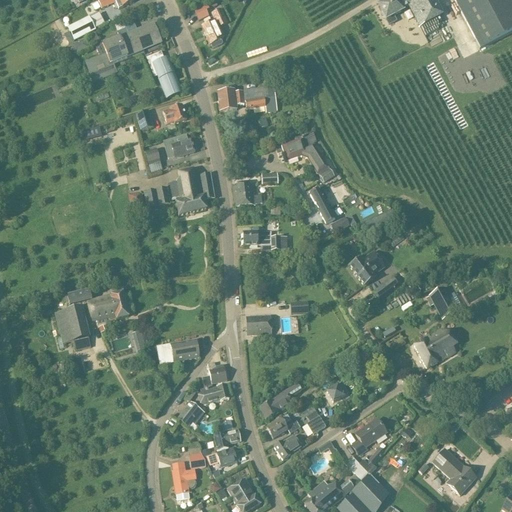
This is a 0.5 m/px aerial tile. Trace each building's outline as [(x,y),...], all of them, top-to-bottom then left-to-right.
[(118,9),(122,8),(133,3),(132,0),(101,0),(98,1),(101,10),(116,4),(118,9)] [(408,8),(419,28),(442,16),(434,0),(392,0),(379,7),(386,20),(389,25),(395,22),(392,16),(403,11),(408,8)] [(511,33),(511,0),(452,0),(479,51),(511,33)] [(193,12),(196,17),(206,12),(203,7),(193,12)] [(214,22),(201,28),(209,46),(210,45),(212,50),(222,45),(221,41),(223,40),(218,29),(227,24),(220,11),(211,15),(214,22)] [(206,12),(196,17),(198,22),(208,17),(206,12)] [(94,31),(88,18),(68,28),(74,42),(94,31)] [(443,20),(422,29),(428,44),(450,35),(443,20)] [(126,23),(114,27),(117,34),(119,39),(126,58),(161,44),(153,25),(130,34),(129,29),(126,23)] [(90,62),(85,64),(93,85),(117,75),(114,68),(112,64),(126,58),(119,39),(114,40),(102,45),(103,48),(106,55),(90,62)] [(74,52),(84,47),(81,42),(71,46),(74,52)] [(99,56),(104,54),(102,46),(96,48),(99,56)] [(161,53),(146,59),(153,75),(156,74),(166,99),(181,93),(170,65),(166,66),(161,53)] [(234,92),(217,94),(220,113),(236,111),(236,107),(245,106),(246,110),(264,107),(266,115),(277,112),(274,89),(243,93),(234,94),(234,92)] [(186,121),(181,107),(162,113),(166,126),(174,124),(174,125),(186,121)] [(153,129),(148,113),(135,117),(140,133),(153,129)] [(102,138),(99,126),(82,131),(82,132),(82,133),(84,143),(102,138)] [(311,147),(307,136),(294,140),(295,142),(281,147),(286,162),(299,158),(307,161),(317,177),(318,176),(324,185),(334,178),(313,145),(311,147)] [(163,144),(168,161),(194,153),(196,152),(197,151),(195,146),(194,145),(192,146),(191,141),(187,142),(186,137),(163,144)] [(162,172),(156,151),(145,154),(150,175),(162,172)] [(277,185),(277,175),(268,175),(268,185),(277,185)] [(206,211),(204,203),(214,201),(209,177),(192,181),(167,187),(171,202),(174,201),(178,218),(206,211)] [(255,206),(261,205),(261,197),(254,198),(252,186),(234,187),(235,208),(255,206)] [(146,210),(170,206),(167,190),(143,194),(146,210)] [(318,191),(310,196),(326,225),(334,221),(318,191)] [(280,217),(280,209),(270,210),(270,217),(280,217)] [(391,210),(364,222),(368,232),(396,220),(391,210)] [(349,227),(345,220),(331,227),(335,235),(349,227)] [(320,233),(311,238),(315,245),(323,240),(320,233)] [(272,254),(271,253),(287,253),(287,239),(271,240),(271,235),(263,235),(257,235),(243,235),(243,248),(257,248),(262,247),(262,255),(272,254)] [(373,277),(384,270),(371,254),(361,262),(359,259),(348,268),(363,288),(375,280),(373,277)] [(398,288),(392,280),(372,294),(379,302),(398,288)] [(456,313),(442,290),(430,297),(442,321),(456,313)] [(89,292),(67,297),(68,306),(91,302),(89,292)] [(122,294),(91,302),(97,325),(128,317),(122,294)] [(308,303),(290,305),(291,316),(308,315),(308,303)] [(75,353),(90,349),(88,340),(90,340),(82,308),(55,314),(63,346),(73,343),(75,353)] [(290,321),(290,315),(279,315),(279,335),(292,334),(292,329),(297,329),(297,321),(290,321)] [(247,338),(271,336),(270,317),(246,319),(247,338)] [(455,354),(441,331),(425,341),(413,348),(427,371),(455,354)] [(195,343),(192,344),(170,348),(173,364),(198,360),(195,343)] [(143,352),(142,347),(142,345),(135,346),(137,353),(143,352)] [(211,386),(221,384),(226,383),(223,368),(214,369),(214,365),(207,367),(208,371),(209,378),(202,380),(203,389),(212,388),(211,386)] [(340,386),(327,394),(333,404),(348,394),(343,384),(340,386)] [(204,408),(229,401),(225,388),(220,389),(220,386),(200,391),(204,408)] [(291,406),(288,401),(300,393),(296,386),(258,411),(265,423),(291,406)] [(191,432),(205,415),(190,403),(177,420),(191,432)] [(306,420),(309,424),(318,418),(313,409),(300,416),(304,422),(306,420)] [(290,436),(300,429),(296,423),(293,425),(291,422),(291,423),(287,416),(280,420),(265,430),(272,441),(287,433),(290,436)] [(318,418),(309,424),(306,426),(313,437),(325,429),(318,418)] [(233,431),(230,422),(220,425),(222,434),(223,434),(233,431)] [(366,452),(365,450),(386,435),(377,422),(356,437),(360,443),(353,448),(358,458),(366,452)] [(217,453),(228,451),(227,448),(240,444),(238,432),(224,435),(223,434),(222,434),(212,436),(216,451),(217,453)] [(299,448),(292,438),(282,445),(281,443),(274,449),(282,461),(290,456),(289,455),(299,448)] [(312,463),(335,452),(332,444),(308,455),(312,463)] [(205,469),(204,461),(198,451),(198,449),(191,449),(191,451),(188,452),(189,458),(191,471),(192,471),(205,469)] [(236,465),(232,450),(205,459),(209,467),(219,464),(221,469),(236,465)] [(364,470),(369,473),(384,455),(379,450),(368,463),(368,464),(366,466),(363,462),(361,464),(364,470)] [(475,481),(444,452),(432,465),(453,485),(449,489),(459,498),(475,481)] [(343,463),(338,454),(332,457),(337,466),(343,463)] [(361,482),(369,473),(364,470),(361,464),(358,467),(352,474),(354,476),(348,483),(340,489),(335,483),(332,486),(327,487),(323,483),(307,497),(311,502),(304,508),(307,511),(327,511),(339,502),(353,490),(361,482)] [(177,503),(189,501),(188,495),(186,483),(195,481),(193,473),(185,475),(183,465),(172,467),(173,474),(171,474),(175,497),(176,497),(177,503)] [(378,511),(388,497),(369,477),(350,495),(351,497),(336,511),(337,511),(378,511)] [(248,489),(245,484),(244,482),(227,493),(239,511),(250,511),(259,507),(254,498),(254,499),(248,489)] [(209,488),(214,494),(221,490),(216,483),(209,488)] [(511,511),(511,498),(502,511),(503,511),(511,511)]
